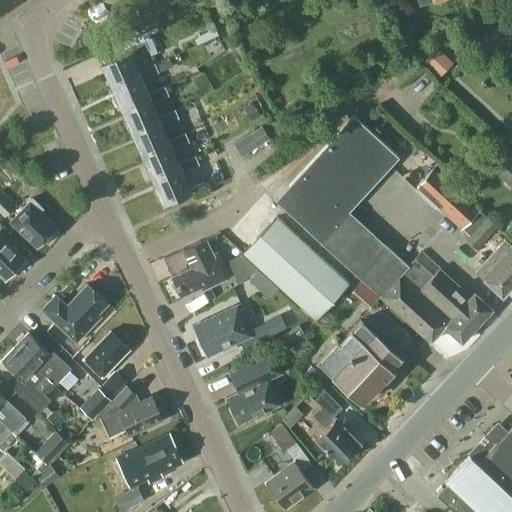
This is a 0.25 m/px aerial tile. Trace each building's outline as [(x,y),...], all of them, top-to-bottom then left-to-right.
[(101,64),(111,87),(140,74),(138,70),(132,56),(148,49),(144,40),(127,47),(128,51),(101,64)] [(233,76),(248,70),(242,53),(226,59),(233,76)] [(140,74),(111,87),(121,110),(150,97),(148,93),(142,79),(158,72),(154,63),(138,70),(140,74)] [(165,86),(148,93),(150,97),(121,110),(131,133),(160,120),(159,116),(152,102),(169,95),(165,86)] [(171,143),(169,139),(162,125),(179,118),(175,109),(159,116),(160,120),(131,133),(142,156),(171,143)] [(444,325),(461,341),(491,308),(473,292),(470,296),(420,251),(408,265),(348,211),(398,156),(353,115),(274,200),(429,341),(444,325)] [(261,126),(234,143),(241,155),(269,138),(261,126)] [(142,156),(152,179),(181,166),(179,162),(173,148),(189,141),(185,132),(169,139),(171,143),(142,156)] [(511,135),(502,146),(506,150),(511,155),(511,135)] [(511,183),(511,155),(506,150),(490,166),(510,186),(511,183)] [(181,166),(152,179),(162,204),(191,191),(182,172),(200,164),(196,155),(179,162),(181,166)] [(475,248),(497,224),(487,216),(486,217),(478,210),(433,168),(416,186),(469,235),(465,239),(475,248)] [(0,212),(4,216),(14,206),(0,192),(0,212)] [(36,246),(56,226),(39,210),(42,207),(32,197),(9,221),(36,246)] [(315,319),(323,311),(349,283),(277,216),(243,253),(315,319)] [(0,275),(4,280),(25,258),(0,235),(0,275)] [(163,257),(171,276),(173,279),(172,282),(172,283),(175,290),(179,291),(180,294),(200,285),(202,288),(228,277),(216,251),(212,253),(205,238),(163,257)] [(502,297),(502,296),(511,285),(511,245),(504,238),(474,271),(502,297)] [(257,289),(267,279),(257,270),(248,280),(257,289)] [(97,313),(107,302),(87,283),(66,304),(59,298),(45,312),(76,341),(100,315),(97,313)] [(239,310),(243,308),(240,302),(192,325),(206,356),(218,350),(220,354),(236,346),(234,343),(239,340),(251,335),(239,310)] [(251,335),(239,340),(242,347),(285,327),(279,314),(252,327),(255,333),(251,335)] [(390,366),(400,355),(374,331),(374,332),(360,319),(339,342),(336,340),(316,361),(330,374),(360,402),(384,377),(385,378),(393,369),(390,366)] [(101,376),(129,348),(110,330),(83,358),(101,376)] [(44,374),(54,384),(70,367),(52,350),(50,353),(27,331),(14,346),(37,367),(44,374)] [(44,374),(37,367),(14,346),(0,360),(18,376),(10,385),(29,403),(29,404),(38,412),(40,411),(45,416),(51,411),(45,405),(50,399),(45,394),(54,384),(44,374)] [(228,372),(237,391),(267,377),(268,378),(281,372),(272,352),(228,372)] [(117,370),(111,378),(119,385),(126,378),(117,370)] [(279,403),(268,378),(267,377),(237,391),(225,397),(237,423),(254,415),(256,419),(270,412),(268,409),(279,403)] [(337,462),(351,449),(358,442),(334,417),(333,418),(331,416),(341,407),(317,382),(307,392),(320,405),(311,414),(324,427),(314,438),(337,462)] [(110,436),(126,428),(129,434),(162,419),(151,395),(140,400),(138,395),(126,384),(99,413),(110,436)] [(92,419),(110,399),(97,387),(79,406),(92,419)] [(0,392),(0,419),(0,420),(11,430),(24,415),(0,392)] [(0,441),(11,430),(0,420),(0,419),(0,441)] [(511,424),(496,441),(511,456),(511,424)] [(47,463),(67,442),(55,430),(35,451),(47,463)] [(168,433),(115,458),(128,486),(146,477),(148,481),(162,475),(160,471),(181,461),(168,433)] [(511,511),(511,456),(496,441),(488,434),(444,481),(447,484),(436,495),(454,511),(511,511)] [(311,463),(301,449),(295,441),(285,449),(293,460),(264,481),(281,503),(280,506),(288,507),(288,504),(313,486),(301,470),(311,463)] [(0,465),(16,480),(26,490),(35,480),(23,468),(24,467),(6,451),(0,457),(0,465)] [(59,476),(49,464),(35,476),(44,486),(59,476)] [(120,509),(143,499),(137,486),(114,497),(120,509)]
